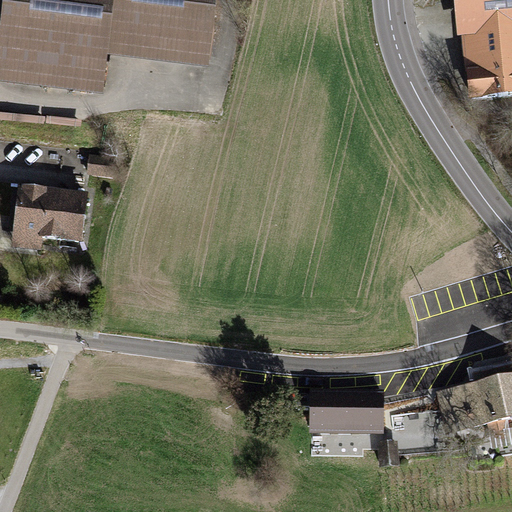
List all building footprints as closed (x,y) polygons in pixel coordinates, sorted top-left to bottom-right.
[(0,0),(0,83),(94,96),(100,52),(200,65),(208,0),(0,0)] [(511,0),(463,0),(473,100),(511,95),(511,0)] [(84,203),(13,194),(6,251),(76,260),(84,203)] [(511,374),(449,394),(463,439),(511,423),(511,374)] [(316,393),(317,435),(388,434),(388,392),(316,393)]
